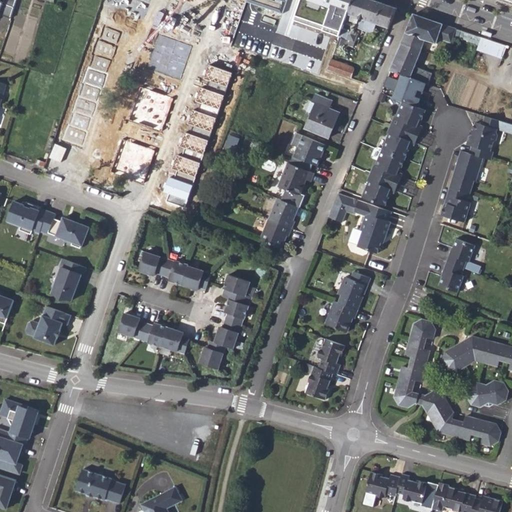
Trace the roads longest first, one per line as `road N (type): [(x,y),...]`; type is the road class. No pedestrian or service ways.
road 1 (residential): [(249,407),(410,0)]
road 2 (residential): [(353,434),(453,126)]
road 3 (residential): [(123,219),(148,202),(213,16),(205,0)]
road 4 (residential): [(71,195),(127,38),(145,31),(156,0)]
road 5 (residential): [(76,382),(249,407)]
road 6 (residential): [(353,434),(511,480)]
road 7 (residential): [(76,382),(35,511)]
